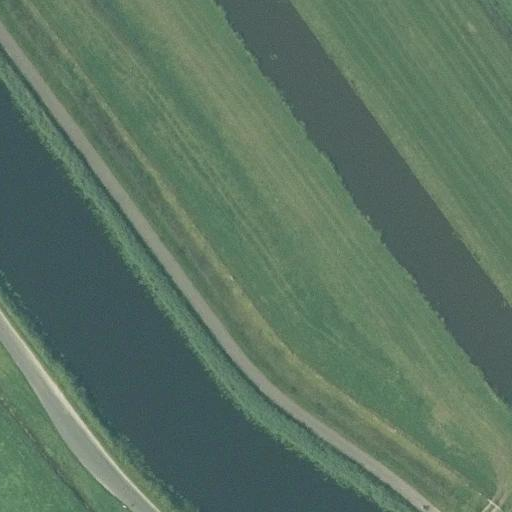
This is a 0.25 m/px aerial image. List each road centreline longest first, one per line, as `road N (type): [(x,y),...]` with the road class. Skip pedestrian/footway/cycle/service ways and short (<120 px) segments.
road 1 (unclassified): [(421,511),(249,379),(0,41)]
road 2 (tertiary): [(146,511),(83,443),(0,327)]
